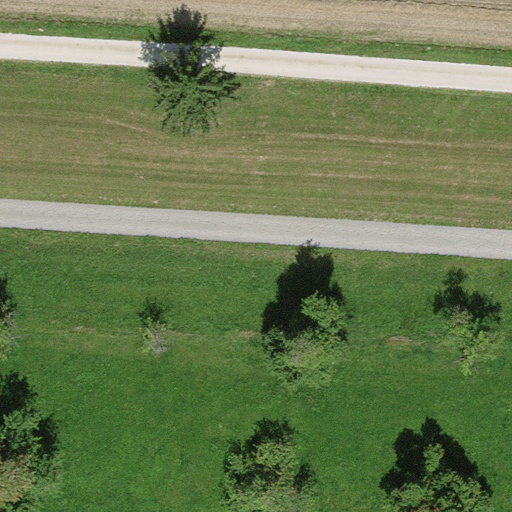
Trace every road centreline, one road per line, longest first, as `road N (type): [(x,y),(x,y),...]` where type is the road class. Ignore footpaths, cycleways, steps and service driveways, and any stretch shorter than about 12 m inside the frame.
road 1 (track): [(511,83),(0,49)]
road 2 (track): [(511,247),(0,216)]
